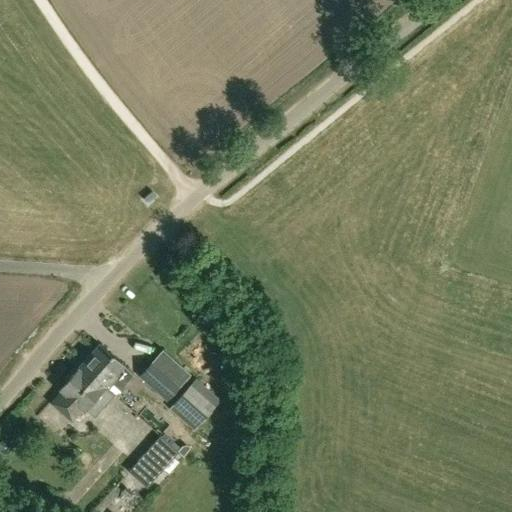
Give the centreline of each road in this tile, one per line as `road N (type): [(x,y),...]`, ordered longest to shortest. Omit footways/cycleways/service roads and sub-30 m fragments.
road 1 (unclassified): [(0,400),(196,195),(437,0)]
road 2 (track): [(38,0),(196,195)]
